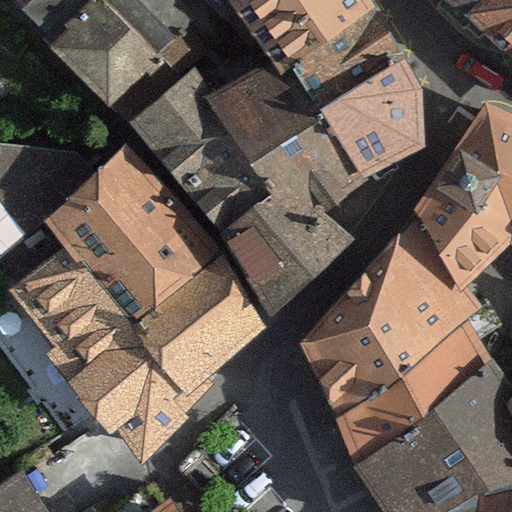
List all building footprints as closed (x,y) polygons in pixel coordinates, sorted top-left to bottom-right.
[(35,0),(27,10),(142,118),(173,93),(190,79),(181,71),(160,51),(106,1),(104,0),(35,0)] [(107,0),(106,1),(160,51),(179,32),(197,13),(183,0),(107,0)] [(380,9),(373,0),(238,0),(282,59),(291,72),(299,63),(339,37),(380,9)] [(511,0),(486,0),(511,25),(511,0)] [(412,57),(380,9),(339,37),(299,63),(331,111),(338,107),(412,57)] [(427,80),(412,57),(338,107),(339,110),(372,169),(430,142),(427,80)] [(291,72),(282,59),(215,96),(264,166),(273,180),(285,190),(327,225),(332,218),(372,169),(339,110),(338,107),(331,111),(299,63),(291,72)] [(265,209),(285,190),(273,180),(264,166),(215,96),(202,70),(190,79),(173,93),(142,118),(135,124),(230,241),(265,209)] [(511,112),(493,104),(424,209),(427,216),(470,290),(475,285),(511,245),(511,112)] [(223,254),(227,251),(134,145),(50,221),(70,242),(114,289),(126,282),(151,315),(223,254)] [(0,177),(0,248),(32,228),(0,177)] [(362,235),(332,218),(327,225),(285,190),(265,209),(230,241),(285,315),(350,254),(362,235)] [(470,290),(427,216),(305,349),(362,461),(434,410),(493,348),(472,323),(489,308),(475,285),(470,290)] [(114,289),(70,242),(12,294),(59,348),(50,355),(118,434),(124,428),(154,460),(194,420),(186,409),(207,383),(177,347),(151,315),(126,282),(114,289)] [(248,288),(223,254),(151,315),(177,347),(207,383),(274,323),(248,288)] [(434,410),(362,461),(386,502),(511,408),(511,407),(506,397),(511,387),(511,373),(493,348),(434,410)] [(511,408),(386,502),(391,511),(457,511),(490,489),(511,485),(511,408)] [(511,511),(511,485),(490,489),(457,511),(511,511)] [(188,511),(179,498),(159,511),(188,511)]
